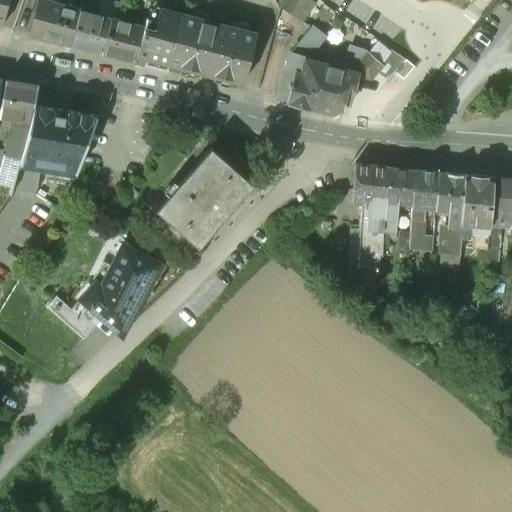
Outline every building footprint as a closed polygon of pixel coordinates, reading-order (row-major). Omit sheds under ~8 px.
[(8,0),(0,0),(0,22),(0,23),(0,22),(0,27),(1,28),(8,0)] [(82,8),(45,0),(36,0),(27,34),(71,46),(80,10),(82,8)] [(155,21),(145,18),(143,27),(144,27),(135,62),(166,71),(179,20),(181,14),(158,8),(155,21)] [(113,19),(80,10),(71,46),(102,53),(113,19)] [(245,32),(193,17),(191,23),(179,20),(168,63),(210,75),(211,74),(243,83),(255,40),(243,37),(245,32)] [(143,27),(113,19),(102,53),(135,62),(144,27),(143,27)] [(333,66),(307,59),(326,34),(313,25),(289,54),(278,101),(333,116),(341,112),(343,102),(350,104),(357,74),(357,73),(333,66)] [(405,59),(391,50),(382,64),(376,71),(388,80),(395,72),(405,59)] [(369,52),(357,63),(335,58),(333,66),(357,73),(357,74),(371,77),(376,71),(382,64),(369,52)] [(405,59),(395,72),(403,79),(414,66),(406,59),(405,59)] [(14,121),(1,169),(16,174),(19,164),(30,121),(34,106),(37,85),(5,80),(0,108),(0,115),(21,118),(20,123),(14,121)] [(30,121),(19,164),(76,173),(97,116),(34,106),(30,121)] [(211,149),(156,210),(198,247),(210,234),(207,231),(218,218),(221,221),(230,211),(227,208),(238,196),(241,199),(252,187),(211,149)] [(388,167),(355,164),(352,199),(368,200),(367,217),(384,218),(388,167)] [(415,170),(388,167),(384,218),(397,219),(398,203),(412,204),(415,170)] [(16,174),(1,169),(0,172),(0,178),(14,182),(16,174)] [(438,172),(415,170),(412,204),(412,206),(423,207),(435,209),(438,172)] [(465,175),(438,172),(435,209),(450,210),(463,212),(465,175)] [(492,177),(465,175),(463,212),(462,224),(484,226),(490,226),(491,215),(492,177)] [(511,179),(492,177),(491,215),(511,217),(511,179)] [(423,207),(412,206),(410,225),(409,239),(409,247),(432,250),(433,237),(423,235),(424,218),(422,215),(423,207)] [(447,227),(442,230),(440,254),(459,256),(462,224),(463,212),(450,210),(448,214),(447,227)] [(384,218),(367,217),(366,231),(383,232),(384,218)] [(397,219),(384,218),(383,232),(389,233),(389,237),(396,238),(397,219)] [(410,225),(401,225),(400,238),(409,239),(410,225)] [(484,226),(483,237),(474,237),(473,244),(465,243),(465,249),(488,251),(490,226),(484,226)] [(511,230),(496,228),(494,240),(511,242),(511,230)] [(159,263),(122,244),(101,286),(95,281),(80,298),(101,317),(118,332),(130,319),(159,263)] [(80,298),(70,309),(56,295),(46,306),(82,338),(101,317),(80,298)]
